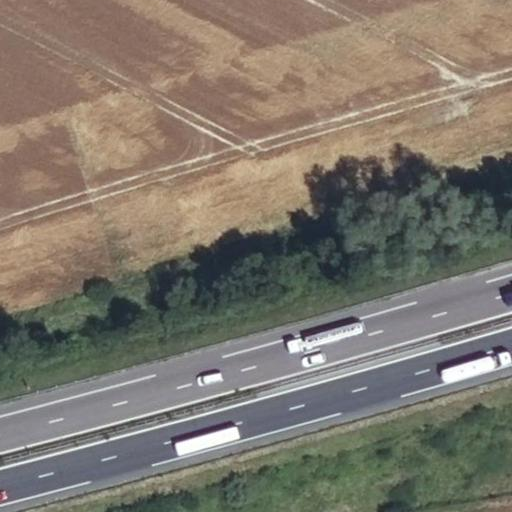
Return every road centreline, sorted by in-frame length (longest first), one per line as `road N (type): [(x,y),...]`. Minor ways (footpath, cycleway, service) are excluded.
road 1 (motorway): [(0,494),(511,352)]
road 2 (motorway): [(511,289),(0,431)]
